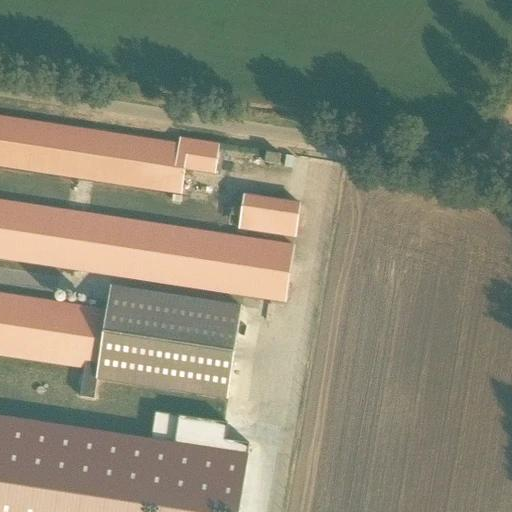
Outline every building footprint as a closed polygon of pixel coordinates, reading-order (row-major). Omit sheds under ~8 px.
[(180,145),(0,117),(0,258),(286,302),(295,247),(0,201),(0,166),(182,194),(186,170),(215,175),(219,146),(180,140),(180,145)] [(280,165),(281,155),(267,153),(265,163),(280,165)] [(296,237),(301,205),(244,197),(240,228),(296,237)] [(0,355),(85,368),(81,397),(95,399),(96,388),(98,380),(228,400),(242,307),(111,288),(107,311),(0,294),(0,355)] [(0,511),(240,511),(249,454),(0,416),(0,511)]
